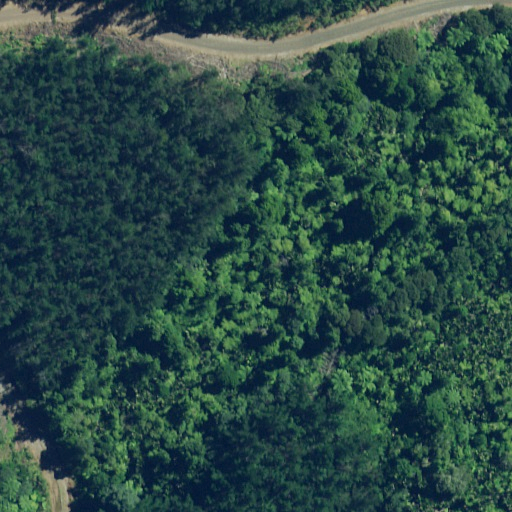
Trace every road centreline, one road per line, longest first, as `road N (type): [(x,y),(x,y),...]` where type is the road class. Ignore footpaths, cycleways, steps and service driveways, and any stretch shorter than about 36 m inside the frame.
road 1 (track): [(483,0),(285,29),(94,0)]
road 2 (track): [(0,365),(21,361),(81,397),(99,446),(31,511)]
